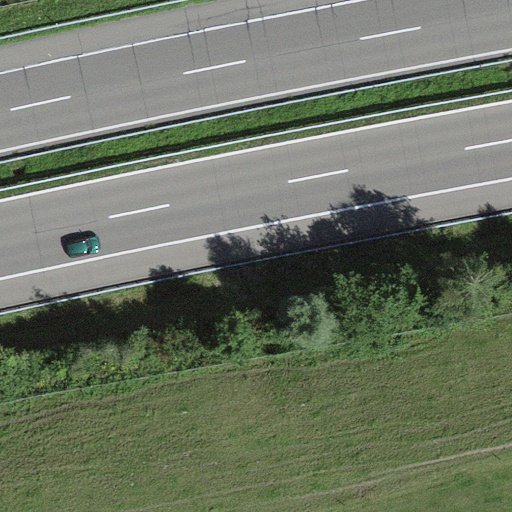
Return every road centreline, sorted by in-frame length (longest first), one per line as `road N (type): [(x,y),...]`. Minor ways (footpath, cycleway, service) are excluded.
road 1 (motorway): [(511,11),(0,113)]
road 2 (motorway): [(0,243),(511,143)]
